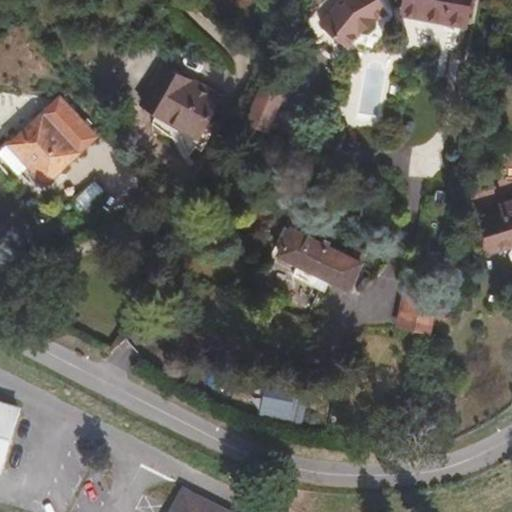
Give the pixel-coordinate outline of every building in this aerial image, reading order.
[(404,0),(401,15),(463,24),(466,0),(404,0)] [(147,99),(205,129),(223,90),(169,60),(147,99)] [(46,175),(78,145),(45,111),(13,141),(46,175)] [(511,207),(502,211),(504,216),(481,225),(491,254),(511,247),(511,207)] [(281,254),(302,265),(333,282),(352,293),(365,268),(295,231),(281,254)] [(333,282),(302,265),(295,278),(326,293),(333,282)] [(405,297),(403,329),(441,332),(443,300),(405,297)] [(264,415),(293,421),(298,394),(270,388),(264,415)] [(0,455),(14,404),(0,400),(0,455)] [(232,511),(183,487),(170,511),(232,511)]
